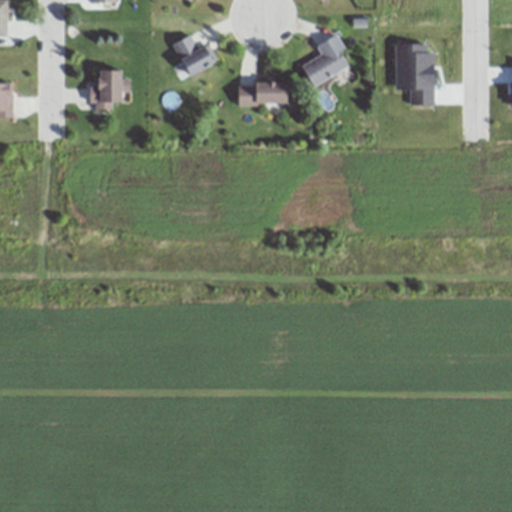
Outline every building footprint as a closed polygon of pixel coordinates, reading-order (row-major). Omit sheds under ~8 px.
[(0,0),(6,0),(9,35),(0,34),(0,0)] [(192,76),(215,60),(206,41),(193,42),(188,35),(170,42),(192,76)] [(303,66),(315,88),(348,66),(341,54),(344,46),(335,35),(321,53),(303,66)] [(98,70),(122,70),(129,77),(129,92),(123,92),(123,101),(113,101),(113,106),(94,108),(91,101),(79,96),(77,87),(84,82),(96,84),(98,70)] [(236,86),(253,86),(258,83),(288,81),(288,103),(237,105),(236,86)] [(0,83),(10,83),(12,119),(0,117),(0,83)]
